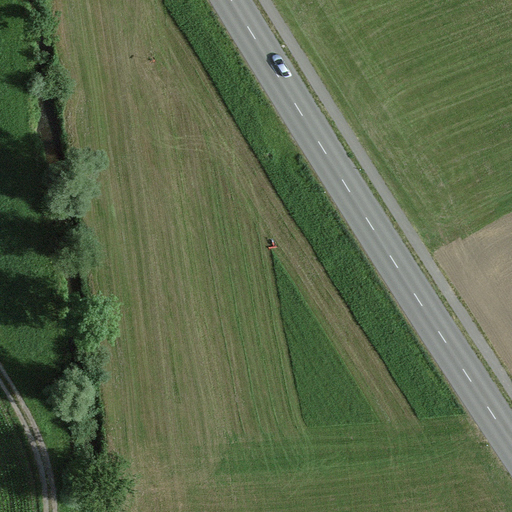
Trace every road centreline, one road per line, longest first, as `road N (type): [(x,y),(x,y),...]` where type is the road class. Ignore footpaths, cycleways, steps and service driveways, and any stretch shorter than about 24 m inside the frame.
road 1 (secondary): [(232,0),(511,442)]
road 2 (track): [(52,511),(29,423),(0,373)]
